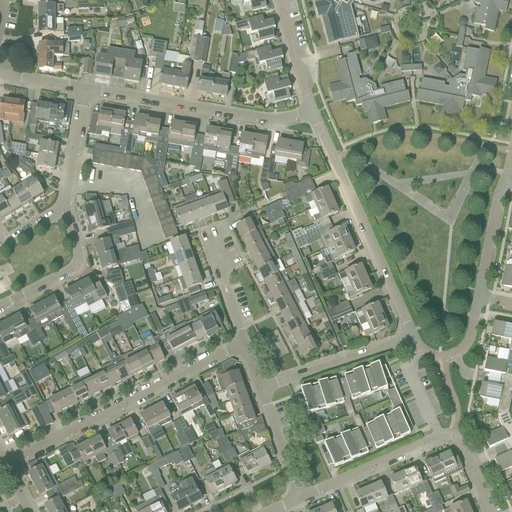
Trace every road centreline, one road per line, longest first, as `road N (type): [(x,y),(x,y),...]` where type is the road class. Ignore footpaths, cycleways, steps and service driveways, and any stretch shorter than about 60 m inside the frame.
road 1 (residential): [(7,467),(243,346)]
road 2 (residential): [(407,339),(312,113)]
road 3 (residential): [(312,113),(261,119),(83,88)]
road 4 (residential): [(299,498),(453,437)]
road 5 (residential): [(259,390),(407,339)]
road 6 (residential): [(0,313),(69,275),(76,262),(59,209)]
road 7 (residential): [(243,346),(204,228)]
road 8 (residential): [(59,209),(83,88)]
